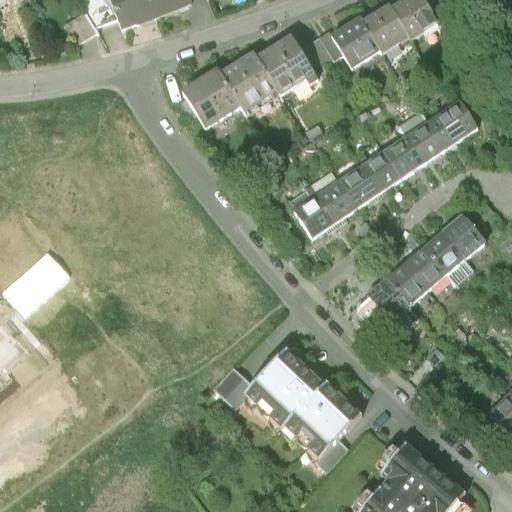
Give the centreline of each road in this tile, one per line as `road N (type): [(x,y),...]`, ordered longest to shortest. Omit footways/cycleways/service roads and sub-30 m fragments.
road 1 (residential): [(511,496),(435,432),(273,266),(195,170),(130,67)]
road 2 (residential): [(333,0),(130,67)]
road 3 (residential): [(0,87),(130,67)]
